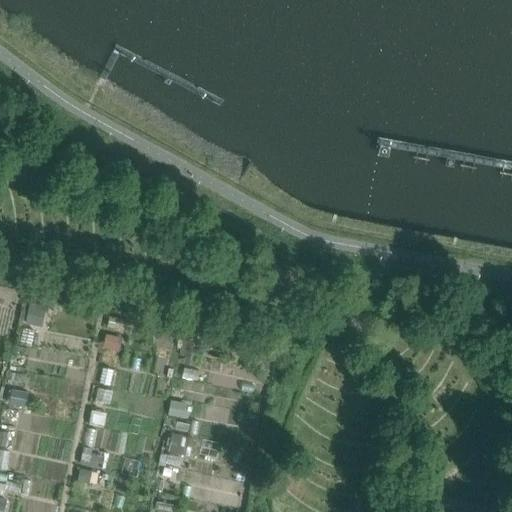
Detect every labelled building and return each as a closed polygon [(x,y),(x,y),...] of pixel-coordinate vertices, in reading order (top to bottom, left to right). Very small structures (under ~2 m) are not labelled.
[(30,301),(25,323),(40,326),(44,304),(30,301)] [(109,316),(107,326),(123,329),(125,319),(109,316)] [(106,334),(103,348),(116,350),(119,337),(106,334)] [(183,339),(180,355),(185,356),(197,358),(200,343),(183,339)] [(6,388),(4,402),(24,406),(27,393),(6,388)] [(172,401),(169,418),(175,419),(176,416),(183,417),(186,404),(172,401)] [(92,410),(89,424),(102,427),(105,413),(92,410)] [(0,430),(0,444),(6,446),(8,433),(0,430)] [(173,434),(169,451),(181,454),(185,436),(173,434)] [(84,447),(80,464),(102,469),(105,457),(91,453),(92,449),(84,447)] [(80,468),(78,481),(89,483),(91,471),(80,468)] [(165,468),(163,476),(171,477),(172,470),(165,468)] [(156,502),(155,511),(160,511),(172,511),(174,505),(156,502)]
